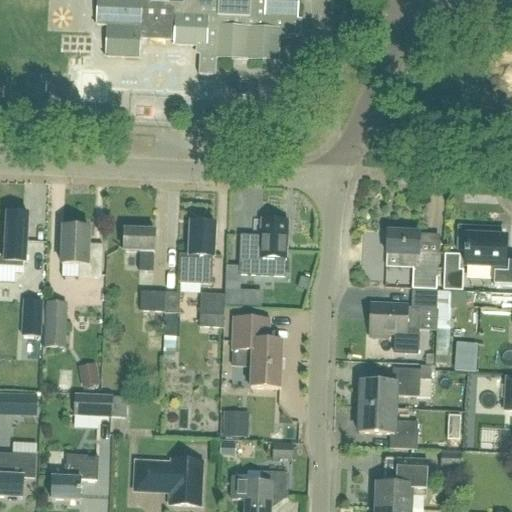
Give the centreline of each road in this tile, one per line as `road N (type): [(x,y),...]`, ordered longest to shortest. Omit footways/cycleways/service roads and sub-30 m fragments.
road 1 (unclassified): [(0,166),(331,182)]
road 2 (residential): [(320,511),(323,462),(314,432),(331,182)]
road 3 (unclassified): [(336,173),(411,21)]
